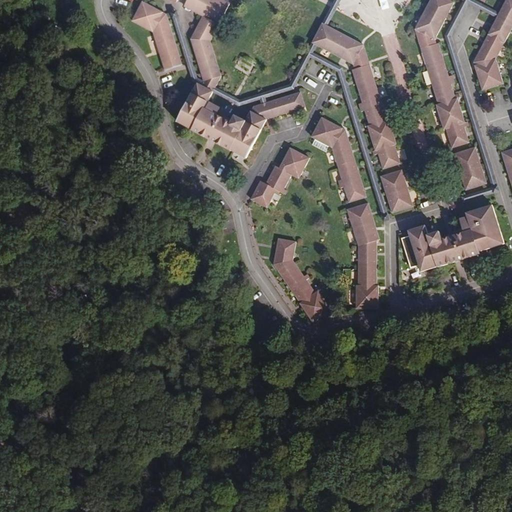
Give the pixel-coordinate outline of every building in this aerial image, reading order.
[(154,28),(166,67),(183,62),(168,11),(146,0),(142,0),(133,18),(154,28)] [(220,21),(231,0),(230,0),(196,0),(193,7),(204,12),(220,21)] [(327,22),(338,1),(336,0),(332,0),(323,20),(327,22)] [(437,33),(453,0),(428,0),(415,26),(439,101),(437,101),(444,126),(446,125),(453,144),(469,139),(464,123),(470,122),(469,118),(465,119),(458,95),(461,94),(460,90),(455,91),(452,80),(455,79),(452,72),(449,72),(439,39),(432,41),(431,35),(433,31),(437,33)] [(480,0),(460,0),(443,33),(469,118),(470,122),(489,184),(457,194),(458,198),(495,187),(448,35),(466,0),(471,0),(497,13),(499,9),(480,0)] [(511,0),(503,0),(499,9),(497,13),(473,57),(473,59),(482,86),(503,79),(496,56),(495,54),(511,22),(511,0)] [(199,75),(178,6),(173,7),(195,78),(199,80),(203,82),(205,78),(204,78),(199,75)] [(211,37),(220,21),(204,12),(192,36),(205,76),(204,78),(205,78),(216,84),(223,73),(211,37)] [(318,42),(327,22),(323,20),(313,39),(318,42)] [(397,140),(389,116),(387,117),(364,41),(327,22),(318,42),(354,61),(355,64),(355,65),(353,66),(362,98),(359,99),(361,107),(365,106),(368,118),(365,119),(366,123),(368,123),(376,147),(374,148),(375,151),(378,150),(383,165),(401,160),(395,141),(397,140)] [(439,39),(437,33),(433,31),(431,35),(432,41),(439,39)] [(292,88),(310,54),(337,68),(385,218),(389,217),(342,65),(313,49),(318,42),(313,39),(288,85),(240,98),(216,84),(214,88),(240,103),(262,96),(263,100),(268,99),(266,95),(292,88)] [(216,84),(205,78),(203,82),(214,88),(216,84)] [(248,154),(268,116),(306,104),(302,88),(268,99),(263,100),(255,103),(247,117),(236,112),(233,119),(206,104),(214,88),(203,82),(199,80),(179,118),(194,126),(193,127),(201,131),(203,127),(227,139),(225,144),(232,148),(233,147),(248,154)] [(345,183),(350,199),(367,193),(346,126),(323,114),(313,134),(317,136),(314,141),(326,148),(330,143),(333,144),(342,175),(339,177),(341,184),(345,183)] [(227,139),(203,127),(201,131),(225,144),(227,139)] [(262,177),(252,195),(268,204),(276,190),(279,191),(281,188),(286,191),(288,187),(285,185),(293,171),(300,175),(311,154),(291,144),(281,164),(277,162),(267,180),(262,177)] [(477,159),(475,153),(478,151),(476,144),(455,150),(466,186),(487,180),(484,173),(481,174),(479,167),(482,166),(480,158),(477,159)] [(511,144),(501,148),(511,183),(511,144)] [(413,202),(402,166),(381,173),(384,181),(387,180),(390,187),(386,188),(388,195),(392,194),(394,201),(390,202),(392,209),(413,202)] [(377,281),(377,236),(380,236),(377,228),(374,229),(372,222),(375,221),(373,215),(370,216),(368,209),(371,208),(369,200),(348,206),(359,241),(359,244),(359,277),(354,277),(354,281),(357,282),(357,304),(379,305),(379,281),(377,281)] [(480,247),(504,240),(493,201),(466,209),(472,226),(443,235),(440,227),(429,231),(426,221),(409,227),(410,232),(402,234),(412,264),(420,262),(421,268),(438,263),(438,264),(447,261),(447,260),(445,255),(470,248),(472,253),(480,250),(480,247)] [(301,299),(314,319),(332,306),(319,287),(321,286),(319,282),(315,285),(308,276),(310,274),(308,270),(305,272),(294,256),(297,237),(279,234),(274,261),(301,299)] [(447,260),(472,253),(470,248),(445,255),(447,260)]
